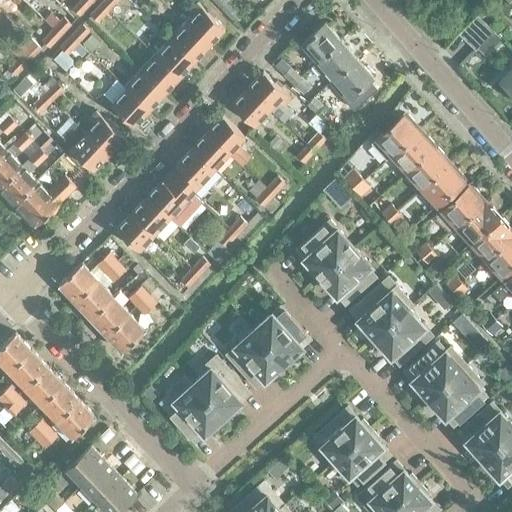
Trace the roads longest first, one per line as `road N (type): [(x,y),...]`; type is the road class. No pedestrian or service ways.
road 1 (residential): [(306,0),(17,300)]
road 2 (residential): [(194,484),(17,300)]
road 3 (residential): [(463,511),(469,492),(342,347)]
road 4 (residential): [(511,152),(373,0)]
road 5 (residential): [(342,347),(194,484)]
